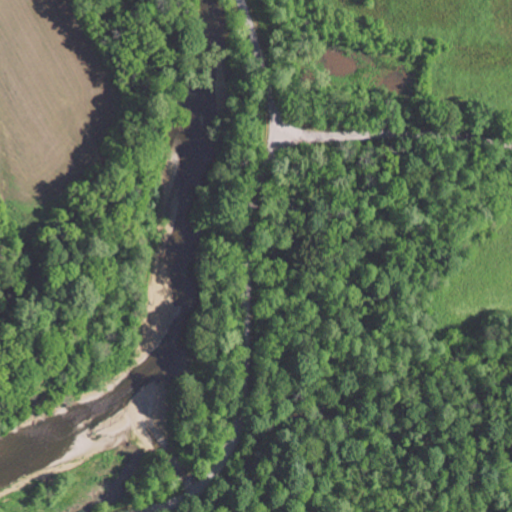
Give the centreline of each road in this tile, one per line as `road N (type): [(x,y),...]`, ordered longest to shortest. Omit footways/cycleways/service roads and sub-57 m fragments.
road 1 (track): [(153,511),(208,482),(239,433),(251,219),(272,136)]
road 2 (residential): [(272,136),(435,136),(511,145)]
road 3 (residential): [(272,136),(235,0)]
